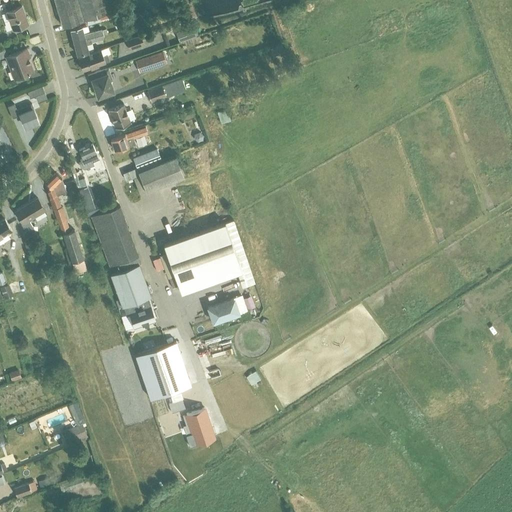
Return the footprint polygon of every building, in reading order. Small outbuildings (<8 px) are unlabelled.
[(97,16),(116,10),(113,0),(55,0),(63,26),(86,19),(97,16)] [(7,12),(14,31),(28,25),(21,6),(7,12)] [(99,16),(101,22),(116,17),(114,12),(99,16)] [(97,16),(86,19),(88,24),(99,21),(97,16)] [(176,32),(180,43),(197,37),(193,26),(176,32)] [(103,34),(104,34),(102,28),(83,34),(82,27),(71,30),(74,42),(103,34)] [(103,34),(74,42),(77,55),(88,52),(94,50),(92,42),(97,40),(105,38),(104,34),(103,34)] [(130,49),(145,43),(141,34),(127,39),(130,49)] [(271,48),(274,56),(284,52),(281,44),(271,48)] [(111,53),(108,46),(79,57),(83,70),(111,60),(108,54),(111,53)] [(15,79),(34,72),(28,57),(30,57),(27,48),(6,56),(15,79)] [(168,64),(164,51),(136,61),(141,73),(168,64)] [(109,68),(89,76),(92,84),(94,83),(99,97),(115,92),(111,81),(113,80),(109,68)] [(167,91),(178,88),(176,78),(165,81),(167,91)] [(151,102),(167,97),(163,85),(147,91),(151,102)] [(30,99),(45,93),(42,86),(27,92),(30,99)] [(26,127),(38,122),(33,111),(34,110),(32,104),(17,110),(14,104),(8,107),(12,117),(20,114),(26,127)] [(115,128),(131,123),(124,104),(108,109),(115,128)] [(230,107),(219,110),(223,122),(233,119),(230,107)] [(167,112),(159,116),(163,126),(172,122),(167,112)] [(137,144),(135,139),(148,135),(145,127),(111,139),(115,151),(129,146),(129,147),(137,144)] [(200,131),(196,133),(195,137),(198,140),(203,139),(204,134),(200,131)] [(93,143),(79,149),(82,157),(80,158),(81,160),(79,161),(81,167),(84,169),(94,165),(92,161),(99,158),(93,143)] [(138,168),(153,162),(161,159),(160,157),(161,157),(157,148),(134,157),(137,166),(138,166),(138,168)] [(175,153),(161,159),(153,162),(162,184),(184,175),(175,153)] [(153,162),(138,168),(140,174),(134,177),(140,193),(162,184),(153,162)] [(64,182),(61,179),(62,179),(56,172),(45,183),(51,189),(47,192),(54,209),(58,221),(59,221),(72,262),(84,258),(74,230),(70,231),(62,206),(61,207),(55,192),(64,182)] [(82,172),(74,175),(79,190),(88,187),(82,172)] [(38,199),(16,212),(23,223),(21,224),(26,231),(23,233),(27,238),(27,239),(31,236),(28,230),(30,229),(33,227),(29,219),(45,210),(38,199)] [(92,215),(101,212),(99,204),(86,208),(89,217),(92,215)] [(120,205),(101,212),(92,215),(110,266),(119,262),(122,269),(140,262),(120,205)] [(0,237),(12,230),(5,218),(0,220),(0,237)] [(234,220),(164,244),(179,289),(188,286),(186,281),(235,265),(243,287),(255,283),(234,220)] [(32,238),(24,241),(27,249),(34,247),(32,238)] [(146,298),(150,296),(139,264),(111,274),(123,306),(124,305),(146,298)] [(61,271),(54,273),(56,280),(63,278),(61,271)] [(43,274),(36,276),(39,286),(47,284),(43,274)] [(0,287),(4,299),(11,296),(7,285),(0,287)] [(208,307),(213,321),(247,310),(242,296),(208,307)] [(152,311),(150,305),(149,306),(147,300),(146,298),(124,305),(126,310),(127,313),(128,313),(130,312),(132,318),(134,326),(146,322),(155,319),(152,311)] [(158,347),(135,355),(144,379),(150,398),(160,395),(191,385),(183,361),(176,341),(158,347)] [(10,373),(12,380),(22,377),(19,370),(10,373)] [(256,370),(251,373),(256,381),(261,378),(256,370)] [(182,399),(169,404),(172,413),(185,408),(182,399)] [(76,401),(69,404),(77,425),(83,423),(85,422),(76,401)] [(193,411),(186,413),(190,424),(193,433),(189,434),(186,435),(188,440),(190,446),(199,443),(215,438),(211,428),(210,426),(209,426),(207,420),(208,420),(206,414),(204,407),(193,411)] [(77,425),(72,427),(76,439),(88,435),(83,423),(77,425)] [(233,436),(220,442),(223,447),(235,441),(233,436)] [(48,477),(39,481),(41,487),(50,483),(48,477)] [(29,483),(14,488),(18,499),(33,493),(29,483)]
